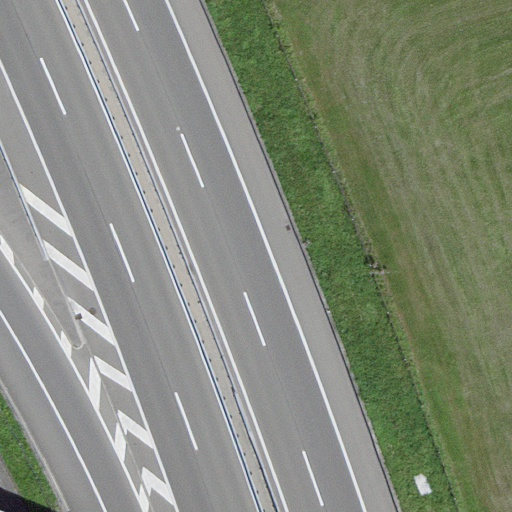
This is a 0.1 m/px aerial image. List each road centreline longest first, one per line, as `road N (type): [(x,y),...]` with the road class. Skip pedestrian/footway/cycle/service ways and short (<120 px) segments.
road 1 (motorway): [(23,0),(131,257),(225,511)]
road 2 (motorway): [(337,511),(206,155),(138,0)]
road 3 (motorway): [(0,270),(132,511)]
